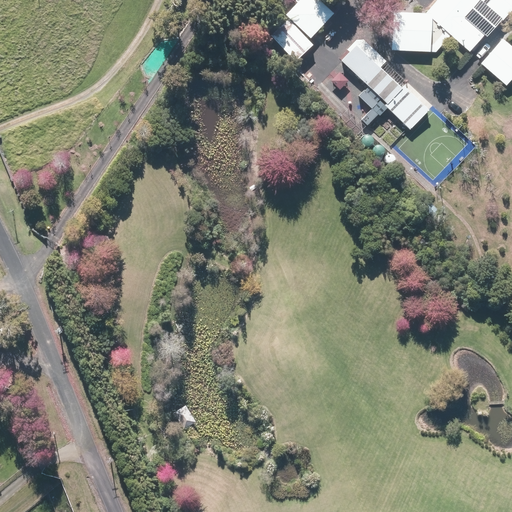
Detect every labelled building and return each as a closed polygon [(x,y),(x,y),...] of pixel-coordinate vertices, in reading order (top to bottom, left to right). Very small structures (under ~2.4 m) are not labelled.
[(296,0),(283,15),(309,38),(332,13),(317,0),(296,0)] [(454,41),(469,53),(487,31),(469,16),(481,0),(488,0),(481,9),(499,23),(511,6),(511,0),(436,0),(426,14),(392,12),(390,49),(448,53),(448,44),(454,41)] [(363,38),(341,61),(365,83),(355,94),(379,116),(388,106),(407,124),(423,107),(379,65),(385,59),(363,38)] [(480,63),(505,86),(511,78),(511,46),(502,38),(480,63)] [(332,54),(322,65),(340,81),(350,70),(332,54)] [(433,105),(391,146),(434,189),(476,147),(433,105)] [(187,405),(175,412),(185,429),(197,421),(187,405)]
